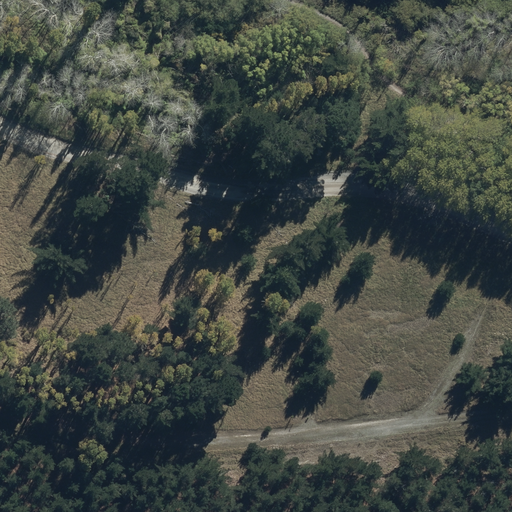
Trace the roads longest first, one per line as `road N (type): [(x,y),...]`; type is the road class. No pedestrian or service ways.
road 1 (unclassified): [(0,127),(231,191),(386,192),(511,245)]
road 2 (track): [(0,415),(209,440),(511,408)]
road 3 (track): [(419,421),(511,253)]
